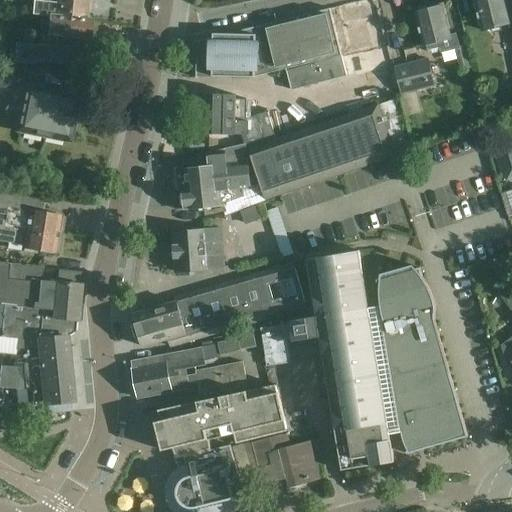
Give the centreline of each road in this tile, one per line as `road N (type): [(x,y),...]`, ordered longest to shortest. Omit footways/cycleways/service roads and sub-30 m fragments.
road 1 (residential): [(61,511),(102,435),(104,274),(158,18)]
road 2 (residential): [(158,18),(199,22),(304,0)]
road 3 (residential): [(509,477),(383,511)]
